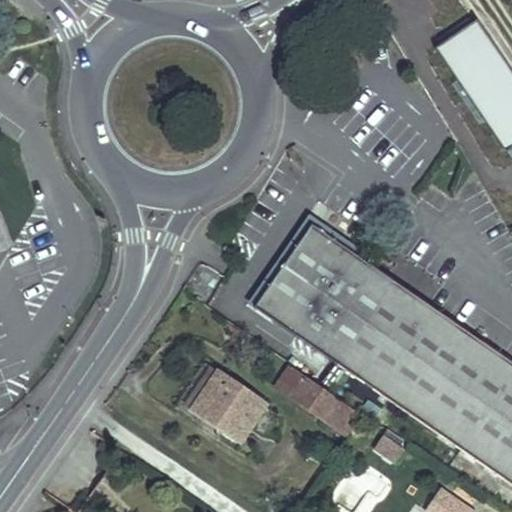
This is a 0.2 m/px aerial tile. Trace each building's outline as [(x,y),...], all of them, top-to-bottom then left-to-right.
[(511,72),(477,20),(435,48),(505,151),(511,146),(511,72)] [(312,225),(255,307),(338,364),(394,282),(312,225)] [(511,362),(394,282),(338,364),(511,484),(511,362)] [(291,369),(281,383),(306,400),(303,404),(316,412),(327,395),(291,369)] [(217,373),(192,410),(239,442),(265,406),(217,373)] [(327,395),(316,412),(346,433),(359,416),(327,395)] [(411,445),(388,430),(376,447),(399,463),(411,445)] [(470,511),(439,490),(425,509),(428,511),(470,511)]
